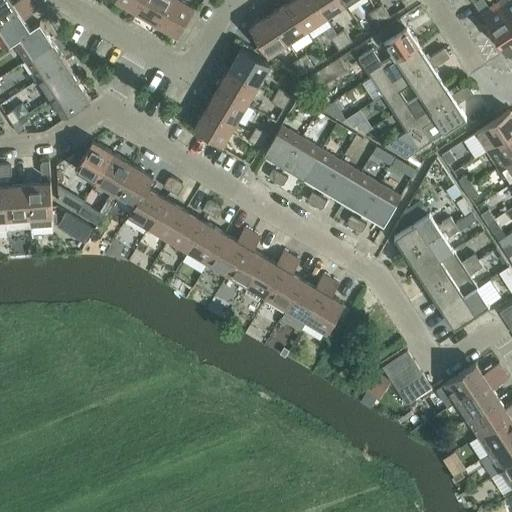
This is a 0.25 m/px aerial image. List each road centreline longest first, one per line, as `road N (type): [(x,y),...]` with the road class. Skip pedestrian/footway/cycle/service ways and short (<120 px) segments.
road 1 (unclassified): [(511,350),(497,328),(442,363),(376,273),(113,112)]
road 2 (residential): [(234,0),(187,74),(144,48)]
road 3 (residential): [(511,87),(498,91),(435,0)]
road 4 (unclassified): [(113,112),(48,147),(0,151)]
